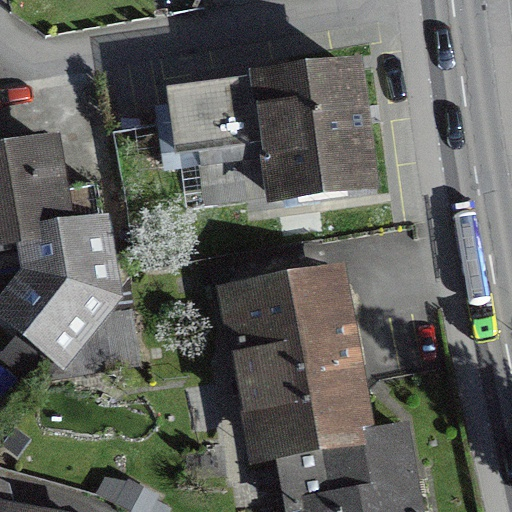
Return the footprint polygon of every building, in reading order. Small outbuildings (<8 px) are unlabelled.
[(272,203),(366,191),(351,73),(167,98),(172,133),(198,129),(201,154),(264,146),(272,203)] [(0,246),(21,243),(26,279),(0,311),(0,318),(59,366),(65,358),(95,322),(110,302),(93,191),(56,196),(49,150),(0,157),(0,246)] [(270,457),(292,453),(359,441),(331,282),(226,301),(234,346),(250,343),(270,457)] [(69,380),(118,372),(110,319),(95,322),(65,358),(69,380)] [(221,444),(180,431),(169,463),(209,477),(221,444)] [(414,511),(400,433),(359,441),(292,453),(302,511),(414,511)]
